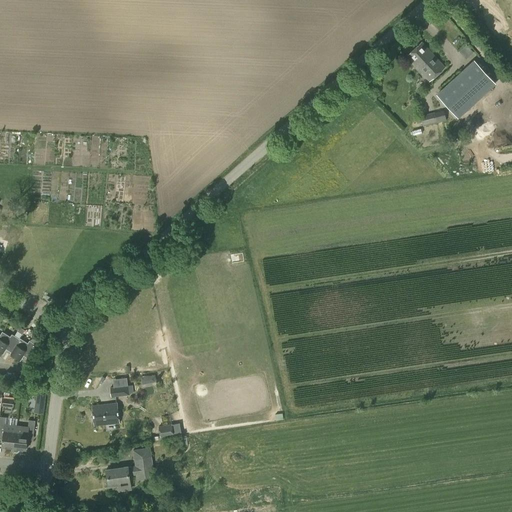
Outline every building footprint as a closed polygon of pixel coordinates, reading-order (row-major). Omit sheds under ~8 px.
[(429,80),(445,66),(422,41),(407,55),(429,80)] [(467,58),(474,51),(467,44),(460,50),(467,58)] [(436,94),(458,118),(473,103),(452,80),(436,94)] [(443,110),(434,112),(437,123),(445,121),(443,110)] [(479,169),(490,168),(489,154),(478,155),(479,169)] [(11,352),(20,339),(12,334),(11,336),(3,331),(0,335),(0,352),(3,354),(7,349),(11,352)] [(11,352),(10,354),(21,361),(24,356),(29,359),(38,345),(29,340),(28,343),(20,338),(20,339),(11,352)] [(157,381),(155,374),(148,375),(149,380),(151,382),(157,381)] [(111,397),(129,395),(128,385),(110,387),(111,397)] [(46,394),(38,393),(37,401),(45,402),(46,394)] [(13,407),(14,399),(3,397),(2,406),(13,407)] [(95,424),(119,422),(117,403),(93,405),(95,424)] [(16,431),(17,425),(5,424),(6,417),(0,416),(0,432),(4,433),(2,447),(14,448),(16,431)] [(16,431),(14,448),(26,450),(28,436),(33,436),(35,421),(29,420),(28,426),(17,425),(16,431)] [(161,438),(174,436),(172,424),(159,426),(161,438)] [(150,447),(133,450),(136,465),(106,469),(108,483),(130,480),(130,475),(136,475),(136,478),(154,476),(150,447)]
